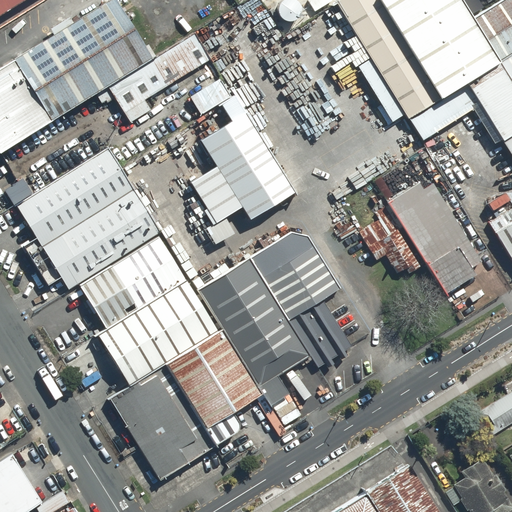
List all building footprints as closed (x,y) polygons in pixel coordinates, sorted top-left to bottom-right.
[(0,147),(104,85),(148,58),(112,0),(105,0),(0,63),(0,147)] [(0,0),(0,12),(19,0),(0,0)] [(435,96),(374,0),(335,0),(334,1),(406,118),(437,100),(435,96)] [(493,60),(455,0),(374,0),(435,96),(493,60)] [(511,0),(498,0),(469,18),(495,62),(511,51),(511,0)] [(208,60),(191,32),(148,58),(104,85),(127,122),(147,110),(141,100),(208,60)] [(511,51),(495,62),(511,89),(511,51)] [(497,139),(511,130),(511,89),(495,62),(462,82),(463,84),(477,106),(497,139)] [(228,97),(217,79),(187,97),(198,115),(228,97)] [(420,140),(477,106),(463,84),(437,100),(406,118),(420,140)] [(290,194),(240,111),(197,137),(214,164),(239,205),(248,219),(290,194)] [(158,232),(105,146),(13,202),(66,288),(158,232)] [(212,222),(239,205),(214,164),(187,181),(212,222)] [(479,269),(424,178),(386,201),(441,292),(479,269)] [(511,220),(493,232),(511,262),(511,220)] [(289,232),(246,259),(284,322),(319,300),(337,290),(305,235),(289,232)] [(182,280),(155,236),(75,285),(102,329),(182,280)] [(284,322),(246,259),(195,289),(219,328),(259,393),(267,405),(285,394),(274,376),(306,357),(284,322)] [(214,331),(182,280),(102,329),(94,334),(125,385),(163,362),(214,331)] [(319,300),(284,322),(306,357),(313,369),(348,347),(319,300)] [(219,328),(214,331),(163,362),(203,428),(259,393),(219,328)] [(213,445),(163,362),(125,385),(105,398),(155,480),(213,445)] [(487,437),(511,421),(511,388),(472,413),(487,437)] [(328,389),(310,400),(314,408),(333,397),(328,389)] [(0,511),(22,511),(40,501),(10,453),(0,459),(0,511)] [(448,487),(463,511),(500,511),(508,508),(499,493),(502,491),(491,475),(489,476),(478,458),(455,473),(459,480),(448,487)] [(436,511),(406,463),(362,491),(375,511),(436,511)] [(375,511),(362,491),(327,511),(375,511)]
